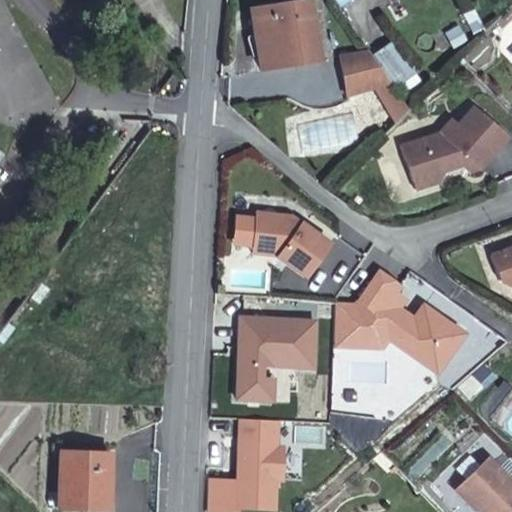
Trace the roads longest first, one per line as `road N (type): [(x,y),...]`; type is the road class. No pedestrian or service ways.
road 1 (residential): [(196,118),(184,511)]
road 2 (residential): [(196,118),(216,119),(263,148),(405,248),(511,206)]
